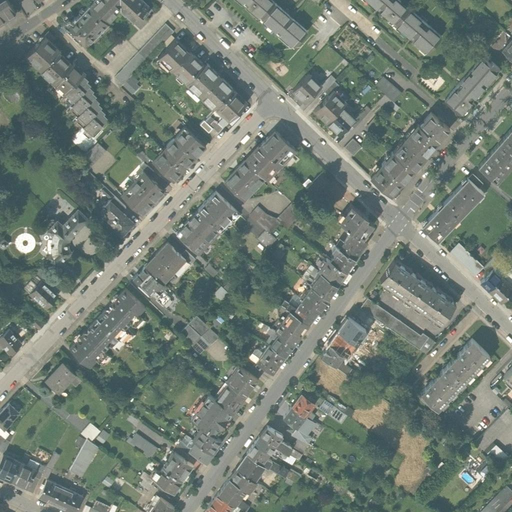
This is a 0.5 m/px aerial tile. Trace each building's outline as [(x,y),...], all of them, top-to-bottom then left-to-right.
[(0,24),(16,14),(6,0),(0,4),(0,24)] [(95,0),(89,6),(107,23),(120,10),(133,23),(140,15),(148,7),(140,0),(95,0)] [(307,31),(271,0),(241,0),(294,46),(307,31)] [(407,7),(406,8),(399,2),(400,1),(398,0),(367,0),(428,53),(441,38),(407,7)] [(90,42),(107,23),(89,6),(72,24),(68,20),(60,27),(80,46),(86,39),(90,42)] [(147,22),(140,15),(133,23),(132,23),(139,30),(147,22)] [(114,77),(123,85),(132,75),(162,44),(167,48),(175,39),(171,35),(174,32),(165,24),(138,52),(114,77)] [(44,37),(52,45),(56,41),(48,32),(44,37)] [(509,55),(511,58),(511,36),(502,49),(506,53),(504,55),(507,57),(509,55)] [(44,37),(25,57),(41,72),(58,54),(60,52),(52,45),(44,37)] [(171,71),(171,70),(189,52),(175,39),(167,48),(157,58),(171,71)] [(185,84),(186,83),(203,65),(190,52),(189,52),(171,70),(185,84)] [(70,65),(58,54),(41,72),(53,84),(70,65)] [(465,78),(464,77),(449,93),(450,94),(446,99),(445,99),(444,100),(459,113),(499,69),(492,62),(490,64),(482,57),(475,65),(475,66),(470,72),(469,71),(469,72),(470,73),(465,78)] [(72,63),(70,65),(53,84),(58,88),(60,86),(67,92),(83,75),(84,74),(72,63)] [(213,109),(215,107),(233,89),(205,63),(203,65),(186,83),(213,109)] [(292,89),(305,101),(319,86),(320,84),(307,73),(292,89)] [(330,74),(320,84),(319,86),(328,94),(333,89),(338,84),(334,80),(335,79),(330,74)] [(66,100),(71,105),(89,86),(85,82),(88,79),(83,75),(67,92),(66,94),(69,97),(66,100)] [(122,86),(131,95),(138,87),(135,84),(138,82),(132,75),(123,85),(122,86)] [(381,76),(373,84),(393,101),(400,93),(381,76)] [(71,110),(77,116),(94,97),(91,93),(93,90),(89,86),(71,105),(74,107),(71,110)] [(233,89),(215,107),(229,121),(247,102),(233,89)] [(313,109),(326,122),(341,107),(346,102),(333,89),(328,94),(313,109)] [(77,121),(82,127),(100,107),(96,103),(99,101),(94,97),(77,116),(80,118),(77,121)] [(105,112),(100,107),(82,127),(86,129),(83,132),(88,137),(98,128),(103,122),(106,119),(102,115),(105,112)] [(326,122),(338,133),(349,122),(353,118),(341,107),(326,122)] [(362,108),(353,118),(349,122),(354,127),(367,113),(362,108)] [(430,112),(419,124),(437,140),(448,128),(430,112)] [(107,125),(103,122),(98,128),(101,131),(107,125)] [(418,123),(404,139),(423,156),(437,140),(419,124),(418,123)] [(184,126),(173,138),(194,158),(205,146),(184,126)] [(274,128),(258,144),(280,165),(296,149),(274,128)] [(477,166),(496,182),(511,164),(511,128),(477,166)] [(183,169),(194,158),(173,138),(162,149),(183,169)] [(342,148),(351,157),(361,146),(352,138),(342,148)] [(404,139),(393,152),(412,169),(423,156),(404,139)] [(106,150),(97,142),(78,162),(87,171),(106,150)] [(258,144),(245,159),(263,176),(268,171),(271,174),(280,165),(258,144)] [(136,154),(144,162),(146,164),(150,159),(140,149),(136,154)] [(172,180),(183,169),(162,149),(152,161),(172,180)] [(392,151),(381,164),(401,182),(412,169),(393,152),(392,151)] [(264,177),(263,176),(245,159),(224,181),(243,200),(264,177)] [(139,166),(144,170),(150,175),(154,171),(146,164),(144,162),(139,166)] [(389,194),(401,182),(381,164),(370,176),(389,194)] [(144,170),(132,182),(153,202),(165,189),(150,175),(144,170)] [(331,180),(322,171),(312,182),(307,177),(301,184),(314,197),(331,180)] [(471,173),(467,177),(478,188),(483,184),(471,173)] [(437,209),(453,224),(483,192),(478,188),(467,177),(437,209)] [(142,214),(153,202),(132,182),(121,194),(142,214)] [(215,191),(197,209),(219,230),(223,234),(228,229),(224,225),(231,218),(235,221),(241,215),(215,191)] [(110,201),(121,212),(126,207),(114,196),(110,201)] [(50,215),(67,210),(62,197),(46,203),(50,215)] [(133,222),(121,212),(110,201),(103,209),(115,220),(110,225),(121,235),(133,222)] [(291,203),(276,217),(264,213),(257,206),(249,213),(266,229),(270,233),(280,223),(288,229),(300,211),(291,203)] [(339,220),(352,230),(362,237),(373,223),(366,218),(367,216),(363,213),(363,212),(351,203),(339,220)] [(197,253),(219,230),(197,209),(189,219),(188,218),(183,223),(184,224),(175,233),(197,253)] [(298,216),(312,227),(317,220),(303,209),(298,216)] [(421,225),(437,240),(453,224),(437,209),(421,225)] [(48,231),(52,236),(51,239),(51,243),(51,246),(51,250),(52,253),(48,258),(58,267),(71,253),(70,251),(69,247),(69,244),(69,242),(70,239),(72,236),(71,235),(78,227),(79,229),(87,220),(77,211),(62,227),(56,222),(48,231)] [(276,238),(270,233),(266,229),(257,238),(267,248),(276,238)] [(352,230),(339,248),(347,254),(348,252),(355,257),(367,241),(362,237),(352,230)] [(482,268),(484,266),(458,241),(449,251),(474,276),(482,268)] [(167,242),(155,254),(173,272),(185,259),(181,255),(167,242)] [(334,254),(331,259),(346,270),(355,257),(348,252),(347,254),(339,248),(334,245),(329,251),(334,254)] [(334,254),(329,251),(325,247),(321,252),(327,256),(331,259),(334,254)] [(185,250),(181,255),(185,259),(190,264),(195,259),(185,250)] [(162,283),(173,272),(155,254),(144,266),(145,266),(162,283)] [(327,256),(318,269),(337,283),(346,270),(331,259),(327,256)] [(497,263),(496,262),(492,258),(484,266),(482,268),(487,272),(491,268),(497,263)] [(497,263),(491,268),(501,278),(502,276),(510,268),(500,258),(496,262),(497,263)] [(441,322),(455,303),(393,259),(379,279),(441,322)] [(217,271),(209,263),(204,268),(213,276),(217,271)] [(300,277),(305,280),(327,296),(337,283),(318,269),(310,263),(300,277)] [(511,265),(510,268),(502,276),(511,285),(511,283),(511,265)] [(166,287),(162,283),(145,266),(137,274),(137,273),(132,278),(154,299),(155,299),(163,307),(170,299),(162,291),(166,287)] [(41,268),(33,270),(45,282),(50,277),(41,268)] [(489,290),(501,278),(491,268),(487,272),(479,281),(489,290)] [(502,276),(501,278),(489,290),(500,301),(511,289),(511,285),(502,276)] [(230,279),(223,286),(231,293),(237,286),(230,279)] [(23,287),(45,308),(57,296),(42,280),(37,286),(30,280),(23,287)] [(318,309),(327,296),(305,280),(302,284),(307,288),(305,290),(304,289),(299,296),(302,297),(318,309)] [(220,300),(228,293),(221,286),(213,293),(220,300)] [(111,347),(126,331),(124,329),(129,323),(133,327),(141,318),(138,314),(144,307),(124,288),(107,306),(85,329),(68,347),(88,367),(95,359),(99,363),(107,354),(103,351),(109,345),(111,347)] [(375,300),(379,295),(373,291),(369,296),(375,300)] [(279,301),(281,302),(309,321),(318,309),(302,297),(295,306),(285,298),(283,301),(281,299),(279,301)] [(367,297),(359,307),(425,354),(435,342),(422,333),(420,335),(367,297)] [(282,312),(270,327),(279,331),(294,343),(309,321),(281,302),(280,303),(281,304),(277,309),(282,312)] [(216,319),(211,314),(206,319),(217,329),(223,320),(219,316),(216,319)] [(196,315),(180,332),(192,344),(195,341),(209,328),(196,315)] [(347,317),(338,330),(362,347),(367,341),(360,336),(364,329),(347,317)] [(43,325),(37,319),(33,323),(39,329),(43,325)] [(285,355),(294,343),(279,331),(270,327),(270,326),(266,331),(271,334),(265,340),(269,343),(285,355)] [(218,337),(209,328),(195,341),(197,342),(192,347),(199,354),(204,349),(205,350),(218,337)] [(9,354),(21,344),(9,329),(0,336),(0,348),(3,346),(9,354)] [(338,330),(328,342),(346,355),(351,347),(359,353),(362,347),(338,330)] [(428,383),(420,391),(437,408),(489,355),(472,338),(463,347),(446,365),(428,383)] [(340,357),(343,359),(346,355),(328,342),(319,354),(334,365),(338,360),(340,357)] [(272,372),(285,355),(269,343),(262,352),(256,360),(264,367),(264,368),(270,373),(271,371),(272,372)] [(256,360),(262,352),(257,348),(254,349),(250,354),(250,358),(255,361),(256,360)] [(359,375),(338,360),(334,365),(355,380),(359,375)] [(81,380),(63,363),(53,373),(45,381),(55,390),(66,379),(74,387),(81,380)] [(225,381),(227,382),(245,395),(257,379),(238,364),(225,381)] [(511,366),(503,376),(511,384),(511,366)] [(227,382),(215,399),(232,412),(245,395),(227,382)] [(314,414),(308,410),(314,402),(301,392),(291,405),(305,415),(310,419),(314,414)] [(214,436),(232,412),(215,399),(208,394),(190,418),(201,426),(214,436)] [(328,394),(318,407),(337,421),(344,413),(349,417),(354,411),(346,405),(345,407),(328,394)] [(18,412),(8,403),(0,411),(0,425),(4,429),(11,421),(11,420),(18,412)] [(296,427),(305,415),(291,405),(282,416),(296,427)] [(511,419),(511,412),(507,407),(475,441),(483,449),(491,441),(511,419)] [(313,421),(310,419),(305,415),(296,427),(291,434),(307,443),(311,436),(305,432),(313,421)] [(80,433),(86,438),(90,441),(100,431),(90,422),(80,433)] [(0,425),(0,435),(5,439),(9,434),(4,429),(0,425)] [(282,435),(266,425),(258,435),(280,448),(298,459),(301,454),(281,440),(277,441),(280,436),(280,437),(282,435)] [(221,440),(214,436),(201,426),(191,439),(194,441),(211,453),(221,440)] [(101,433),(96,439),(102,444),(107,438),(101,433)] [(151,458),(157,449),(135,434),(132,439),(129,437),(126,441),(151,458)] [(0,435),(0,449),(4,451),(9,441),(5,439),(0,435)] [(186,439),(183,443),(190,448),(194,441),(191,439),(185,435),(183,437),(186,439)] [(258,435),(246,452),(261,463),(264,459),(269,452),(275,456),(280,448),(258,435)] [(74,443),(81,447),(86,440),(78,436),(74,443)] [(81,447),(69,470),(80,476),(97,447),(90,441),(86,438),(86,440),(81,447)] [(188,454),(190,451),(189,450),(190,448),(183,443),(180,440),(176,446),(188,454)] [(205,462),(211,453),(194,441),(190,448),(189,450),(190,451),(205,462)] [(508,457),(491,441),(483,449),(500,465),(508,457)] [(170,461),(165,468),(182,480),(192,465),(173,451),(167,459),(170,461)] [(54,452),(46,466),(41,476),(47,479),(50,471),(59,455),(54,452)] [(246,452),(236,466),(255,481),(257,481),(261,475),(258,473),(264,465),(261,463),(246,452)] [(0,475),(10,481),(10,480),(19,462),(3,454),(0,460),(0,475)] [(296,475),(268,459),(264,459),(261,463),(264,465),(287,477),(284,482),(291,485),(296,475)] [(35,469),(19,462),(10,480),(27,488),(32,477),(35,469)] [(38,463),(35,469),(32,477),(39,480),(41,476),(46,466),(38,463)] [(173,492),(182,480),(165,468),(162,466),(158,471),(155,469),(150,475),(150,476),(154,479),(173,492)] [(236,466),(228,477),(248,491),(255,481),(236,466)] [(150,483),(154,479),(150,476),(150,475),(143,471),(140,476),(143,478),(140,483),(148,489),(152,484),(150,483)] [(106,474),(102,481),(109,486),(114,479),(106,474)] [(38,496),(52,503),(60,486),(46,479),(38,496)] [(227,479),(218,491),(239,507),(245,511),(249,507),(239,499),(244,491),(227,479)] [(511,495),(511,491),(505,485),(480,511),(481,511),(493,511),(494,511),(493,511),(496,511),(498,508),(500,508),(503,503),(504,504),(511,495)] [(74,511),(82,496),(60,486),(52,503),(71,511),(74,511)] [(342,486),(338,492),(352,500),(356,494),(342,486)] [(140,495),(131,488),(128,493),(136,500),(140,495)] [(235,511),(239,507),(218,491),(205,509),(209,511),(235,511)] [(373,494),(369,501),(375,505),(379,498),(373,494)] [(159,496),(153,505),(162,511),(169,511),(174,506),(159,496)] [(90,508),(87,511),(107,511),(109,507),(95,500),(91,508),(90,508)]
